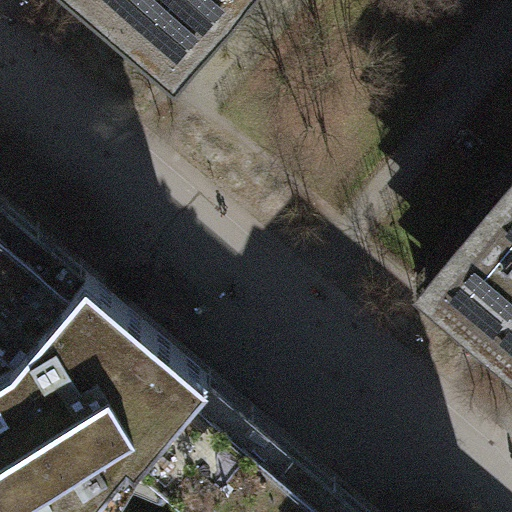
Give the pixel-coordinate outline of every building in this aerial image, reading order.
[(81,0),(168,73),(229,0),(81,0)] [(482,143),(469,132),(458,145),(471,156),(482,143)] [(511,185),(430,281),(511,351),(511,185)] [(226,511),(293,436),(0,186),(0,324),(15,338),(12,347),(0,355),(0,511),(68,511),(127,445),(205,511),(226,511)] [(381,511),(293,436),(226,511),(381,511)]
